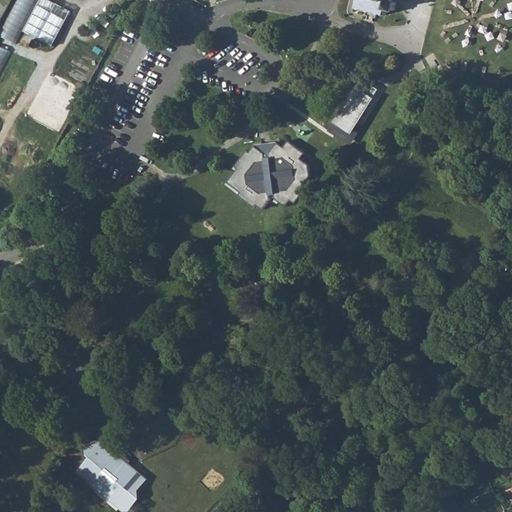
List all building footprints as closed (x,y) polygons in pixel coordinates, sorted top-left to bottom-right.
[(15,0),(0,30),(0,35),(16,43),(38,0),(15,0)] [(0,0),(0,25),(10,6),(0,0)] [(50,0),(40,0),(24,31),(53,46),(71,11),(50,0)] [(359,0),(358,8),(386,15),(388,9),(395,11),(397,2),(394,1),(393,0),(359,0)] [(36,39),(33,46),(37,48),(41,42),(36,39)] [(0,73),(11,52),(0,46),(0,73)] [(362,79),(334,122),(351,133),(358,123),(379,89),(371,85),(362,79)] [(328,131),(351,146),(363,126),(358,123),(351,133),(334,122),(328,131)] [(239,169),(228,182),(242,192),(240,195),(255,207),(257,204),(264,210),(272,200),(271,194),(276,193),(277,198),(287,206),(291,199),(296,203),(308,187),(304,185),(311,176),(309,165),(301,159),(305,153),(289,141),(284,147),(277,142),(270,152),(271,158),(266,158),(265,153),(255,145),(250,152),(247,150),(235,167),(239,169)] [(91,459),(84,468),(84,473),(97,484),(95,486),(104,493),(105,491),(113,497),(111,499),(120,506),(122,504),(125,507),(131,507),(136,501),(135,495),(124,485),(138,471),(112,451),(113,450),(105,443),(104,444),(99,440),(93,441),(86,449),(87,455),(91,459)]
